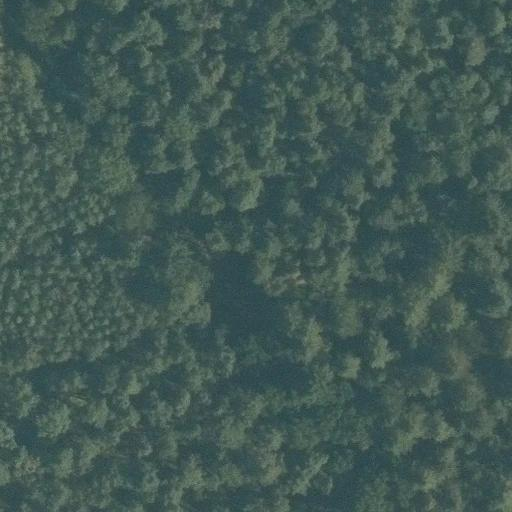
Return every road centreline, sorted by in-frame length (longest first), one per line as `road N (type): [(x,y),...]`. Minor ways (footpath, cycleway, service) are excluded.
road 1 (track): [(0,19),(401,511)]
road 2 (track): [(511,243),(0,394)]
